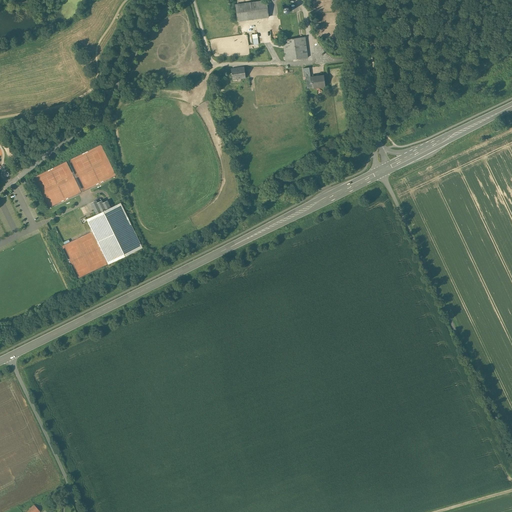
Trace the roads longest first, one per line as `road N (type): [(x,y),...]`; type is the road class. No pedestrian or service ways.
road 1 (secondary): [(8,356),(381,171)]
road 2 (unclassified): [(511,454),(381,171)]
road 3 (unclassified): [(183,0),(150,27),(100,109),(0,190)]
road 4 (unclassified): [(79,511),(8,356)]
road 5 (unclassified): [(354,0),(377,141)]
